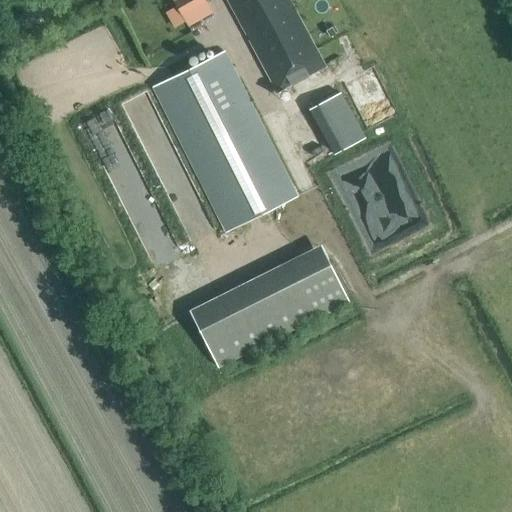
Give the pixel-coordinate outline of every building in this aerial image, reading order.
[(205,0),(172,0),(188,27),(213,13),(205,0)] [(227,0),(278,93),(326,66),(289,0),(227,0)] [(229,233),(299,197),(225,53),(155,89),(229,233)] [(331,155),(363,137),(339,92),(306,110),(331,155)] [(336,171),(368,235),(392,223),(398,234),(424,221),(408,192),(402,195),(379,149),(336,171)] [(220,361),(357,306),(332,245),(195,299),(220,361)]
